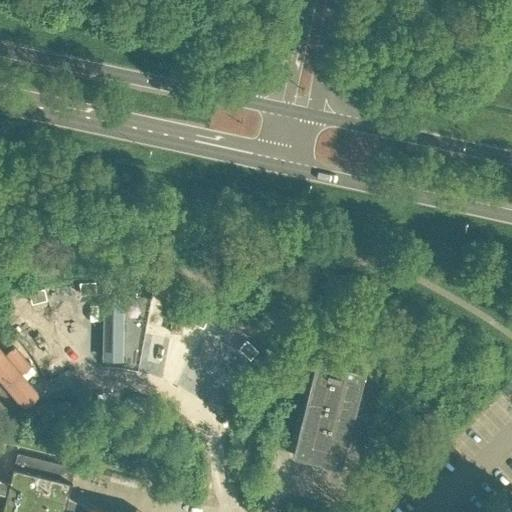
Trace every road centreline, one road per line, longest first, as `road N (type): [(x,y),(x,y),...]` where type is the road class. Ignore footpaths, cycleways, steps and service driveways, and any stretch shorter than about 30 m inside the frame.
road 1 (primary): [(0,104),(273,164)]
road 2 (residential): [(231,511),(214,440),(198,411),(131,380),(73,380),(48,389)]
road 3 (primary): [(226,97),(0,49)]
road 4 (primary): [(301,170),(511,216)]
road 5 (primary): [(511,157),(365,126)]
